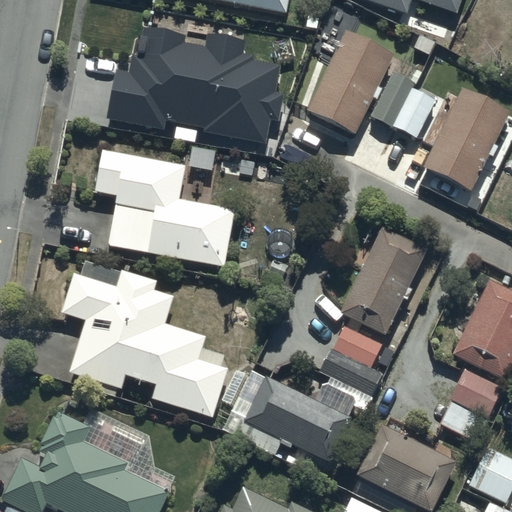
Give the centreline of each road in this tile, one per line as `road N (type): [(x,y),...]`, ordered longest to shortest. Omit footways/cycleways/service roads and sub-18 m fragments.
road 1 (residential): [(511,258),(318,163)]
road 2 (residential): [(31,0),(0,159)]
